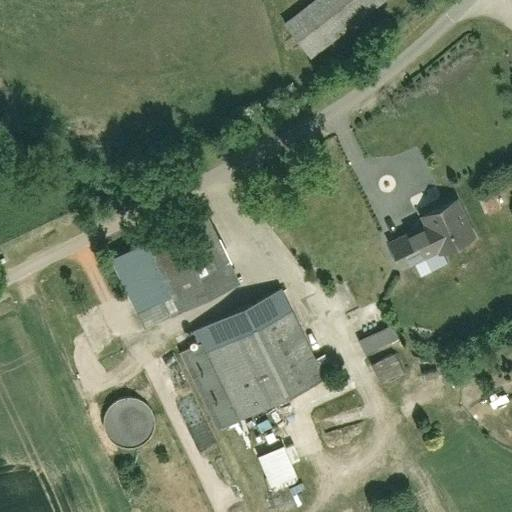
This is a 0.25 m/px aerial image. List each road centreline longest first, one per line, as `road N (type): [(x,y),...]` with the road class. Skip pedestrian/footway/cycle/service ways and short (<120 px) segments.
road 1 (unclassified): [(470,0),(335,115),(0,282)]
road 2 (track): [(215,175),(273,280),(307,286),(445,511)]
road 3 (track): [(101,511),(72,414),(154,337)]
road 4 (track): [(382,416),(511,355)]
road 5 (track): [(154,337),(273,280)]
